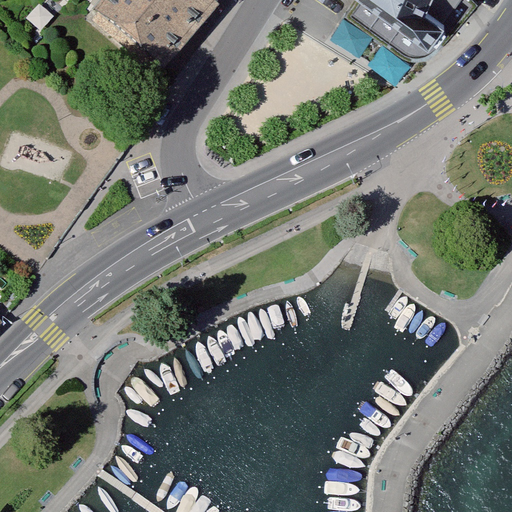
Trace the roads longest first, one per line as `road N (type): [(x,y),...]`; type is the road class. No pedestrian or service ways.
road 1 (primary): [(202,221),(434,105),(487,60),(511,24)]
road 2 (primary): [(0,374),(84,295),(202,221)]
road 3 (residential): [(263,0),(177,143),(202,221)]
